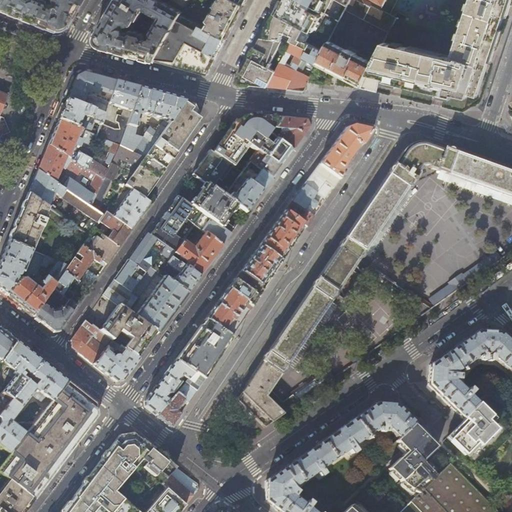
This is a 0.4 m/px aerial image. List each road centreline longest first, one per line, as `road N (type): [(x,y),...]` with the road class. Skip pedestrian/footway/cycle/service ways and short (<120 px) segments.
road 1 (residential): [(121,407),(340,109)]
road 2 (residential): [(486,297),(220,485)]
road 3 (residential): [(227,95),(55,351)]
road 4 (residential): [(319,240),(179,451)]
road 5 (tertiary): [(68,53),(0,216)]
road 6 (residential): [(227,95),(68,53)]
road 7 (residential): [(400,117),(319,240)]
road 8 (residential): [(43,511),(121,407)]
